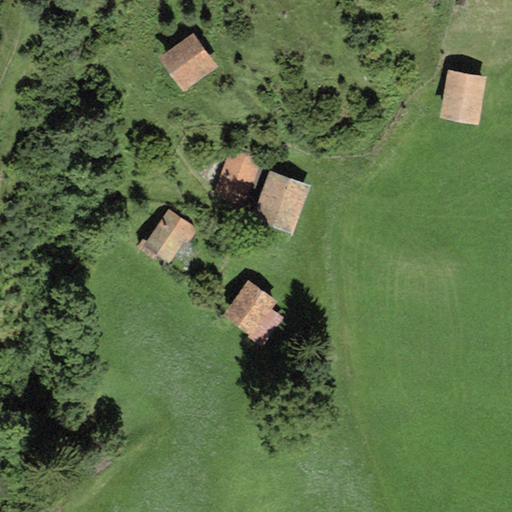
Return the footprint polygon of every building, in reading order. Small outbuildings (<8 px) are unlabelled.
[(195,35),(161,54),(182,91),(216,72),(195,35)] [(478,125),(486,76),(447,70),(439,119),(478,125)] [(243,205),(262,159),(232,147),(213,193),(243,205)] [(292,236),(311,186),(270,171),(251,221),(292,236)] [(169,209),(143,246),(167,263),(185,238),(191,242),(199,230),(169,209)] [(249,281),(221,317),(260,348),(283,319),(271,309),(277,302),(249,281)]
